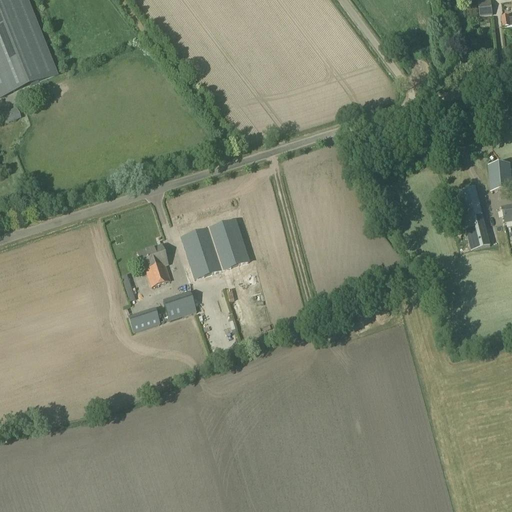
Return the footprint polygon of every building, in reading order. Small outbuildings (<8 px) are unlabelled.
[(0,0),(0,93),(12,89),(14,94),(55,77),(24,0),(0,0)] [(511,20),(502,22),(503,29),(511,28),(511,20)] [(509,166),(488,168),(490,194),(511,192),(509,166)] [(476,189),(455,194),(470,253),(491,248),(476,189)] [(511,206),(501,209),(505,225),(511,223),(511,206)] [(245,267),(232,226),(178,242),(191,283),(245,267)] [(160,248),(137,255),(142,273),(145,272),(150,289),(169,283),(165,268),(166,267),(160,248)] [(217,288),(209,290),(212,299),(219,297),(217,288)] [(189,294),(162,303),(169,324),(196,315),(189,294)] [(153,311),(126,320),(131,337),(159,328),(153,311)]
